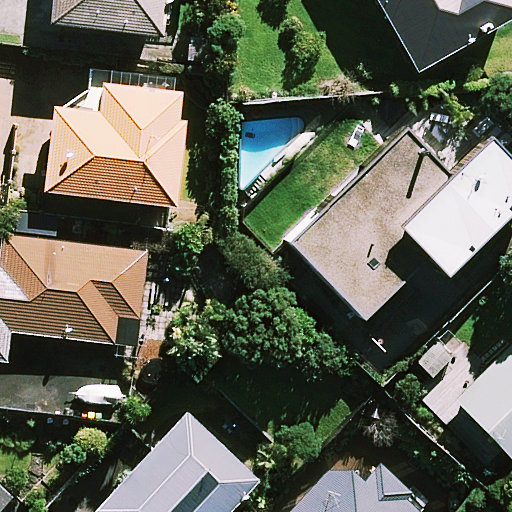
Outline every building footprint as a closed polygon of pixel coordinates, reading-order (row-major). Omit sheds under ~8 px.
[(40,0),(38,29),(148,41),(151,0),(40,0)] [(361,0),(403,75),(506,17),(496,0),(361,0)] [(173,98),(91,90),(88,117),(41,113),(33,196),(163,209),(173,98)] [(511,148),(476,115),(442,151),(399,110),(277,238),(352,308),(415,241),(433,257),(511,173),(511,148)] [(143,248),(0,233),(0,235),(0,357),(4,358),(7,330),(133,343),(143,248)] [(511,451),(511,342),(445,402),(500,463),(511,451)] [(96,511),(223,511),(256,479),(186,411),(92,508),(96,511)] [(418,511),(373,466),(359,480),(336,457),(282,511),(418,511)] [(0,504),(9,495),(0,485),(0,504)]
